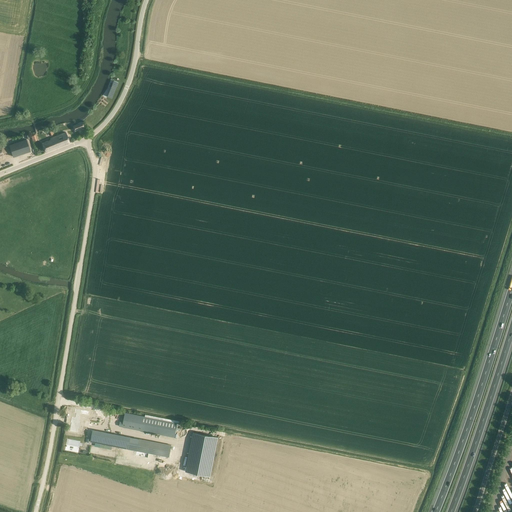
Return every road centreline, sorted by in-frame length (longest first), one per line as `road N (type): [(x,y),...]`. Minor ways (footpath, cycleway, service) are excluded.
road 1 (unclassified): [(36,511),(93,184),(86,139)]
road 2 (motorway): [(511,288),(435,511)]
road 3 (motorway): [(450,511),(511,329)]
road 4 (unclassified): [(86,139),(123,99),(147,0)]
